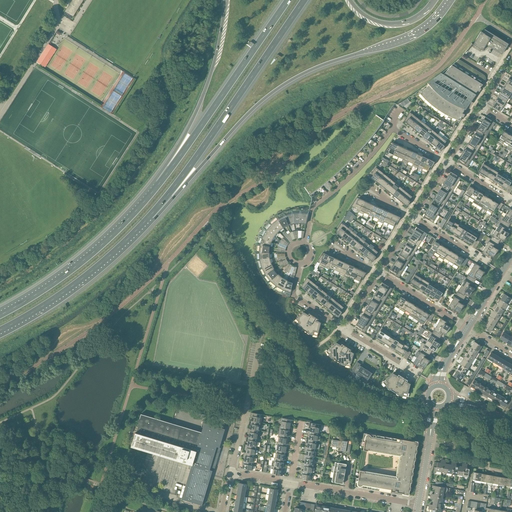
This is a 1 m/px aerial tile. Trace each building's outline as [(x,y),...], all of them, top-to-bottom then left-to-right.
[(73,17),(83,0),(72,0),(63,15),(70,20),(73,17)] [(471,44),(472,44),(482,51),(484,48),(485,47),(487,45),(501,54),(507,44),(484,30),(482,32),(480,32),(475,41),(473,44),(471,43),(471,44)] [(43,65),(53,48),(52,47),(48,45),(37,62),(41,64),(43,65)] [(452,65),(458,69),(463,62),(459,59),(452,65)] [(448,81),(458,69),(452,65),(451,65),(442,76),(441,77),(448,81)] [(458,69),(448,81),(454,84),(464,73),(463,72),(460,71),(458,69)] [(464,73),(454,84),(460,88),(470,77),(468,76),(466,74),(464,73)] [(429,82),(429,83),(430,83),(431,84),(436,89),(441,93),(446,97),(452,101),(458,104),(464,106),(465,105),(467,106),(470,100),(471,100),(471,101),(471,100),(472,100),(473,100),(473,99),(473,98),(472,98),(470,96),(471,95),(466,92),(460,88),(454,84),(448,81),(441,77),(442,76),(439,75),(436,77),(433,80),(432,80),(430,82),(429,82)] [(473,79),(471,77),(470,77),(460,88),(466,92),(476,81),(476,80),(473,79)] [(479,88),(482,85),(478,82),(476,81),(466,92),(471,95),(473,96),(477,91),(478,91),(480,88),(479,88)] [(511,93),(511,91),(511,87),(506,84),(507,83),(506,83),(504,86),(505,86),(504,88),(503,88),(511,93)] [(425,100),(436,89),(431,84),(419,93),(425,100)] [(508,98),(511,93),(503,88),(504,88),(503,87),(501,91),(502,91),(501,93),(508,98)] [(425,100),(431,105),(441,93),(436,89),(425,100)] [(507,103),(506,102),(508,98),(501,93),(500,92),(498,95),(499,96),(498,97),(507,103)] [(441,93),(431,105),(438,110),(446,97),(441,93)] [(446,97),(438,110),(444,114),(445,114),(452,101),(446,97)] [(504,108),(507,103),(498,97),(497,97),(495,100),(496,100),(495,102),(504,108)] [(452,101),(445,114),(452,118),(458,104),(452,101)] [(492,107),(500,112),(503,107),(504,108),(495,102),(494,101),(492,104),(493,105),(492,107)] [(465,107),(464,106),(458,104),(452,118),(460,121),(461,117),(462,117),(464,114),(462,114),(465,107)] [(410,126),(416,117),(412,114),(409,112),(404,121),(405,122),(409,125),(410,126)] [(383,120),(376,115),(371,121),(379,126),(380,124),(379,124),(382,120),(383,120)] [(421,121),(416,117),(410,126),(411,126),(410,127),(414,129),(421,121)] [(485,117),(480,124),(490,130),(494,123),(495,123),(485,117)] [(421,121),(414,129),(417,132),(418,132),(426,123),(426,122),(425,121),(425,120),(423,118),(421,121)] [(371,121),(367,127),(374,132),(375,130),(378,126),(378,127),(379,126),(371,121)] [(430,126),(426,123),(418,132),(419,133),(419,134),(422,136),(430,126)] [(480,124),(476,132),(485,138),(490,130),(480,124)] [(434,129),(430,126),(422,136),(425,139),(426,138),(427,139),(434,129)] [(367,127),(362,132),(369,138),(371,136),(370,136),(373,132),(374,133),(374,132),(367,127)] [(434,129),(427,139),(428,140),(427,140),(430,143),(437,134),(433,131),(435,130),(434,129)] [(502,144),(509,134),(506,132),(505,133),(503,131),(498,141),(502,144)] [(362,132),(358,138),(365,144),(366,142),(366,141),(369,138),(362,132)] [(476,132),(471,139),(481,145),(485,138),(476,132)] [(442,138),(437,134),(430,143),(434,146),(434,145),(435,146),(442,138)] [(508,145),(511,138),(511,136),(511,135),(509,134),(502,144),(503,144),(504,142),(508,145)] [(358,138),(353,143),(360,149),(361,148),(361,147),(364,144),(365,144),(358,138)] [(441,151),(442,150),(447,142),(446,142),(446,141),(442,138),(435,146),(436,147),(439,150),(439,149),(441,151)] [(471,139),(466,146),(476,152),(481,145),(471,139)] [(393,155),(397,145),(396,145),(397,144),(393,143),(392,143),(391,142),(386,151),(388,152),(388,153),(393,155)] [(353,143),(348,149),(354,155),(356,153),(359,149),(359,150),(360,149),(353,143)] [(393,155),(398,157),(403,147),(399,145),(399,146),(397,145),(393,155)] [(466,146),(462,154),(471,160),(476,152),(466,146)] [(403,147),(398,157),(403,159),(402,161),(407,150),(406,149),(403,147)] [(348,149),(343,154),(349,160),(351,159),(351,158),(354,155),(348,149)] [(402,161),(407,164),(412,152),(409,150),(408,150),(407,150),(402,161)] [(412,152),(407,164),(408,162),(412,164),(412,166),(417,154),(416,154),(416,153),(412,152)] [(343,154),(338,159),(344,166),(346,164),(345,163),(348,160),(349,161),(349,160),(343,154)] [(412,166),(417,168),(422,156),(418,154),(418,155),(417,154),(412,166)] [(457,161),(467,168),(468,167),(467,167),(471,160),(462,154),(457,161)] [(422,156),(417,168),(418,166),(423,168),(427,159),(426,158),(422,156)] [(338,159),(332,164),(338,171),(340,169),(343,165),(344,166),(338,159)] [(427,159),(423,168),(428,171),(428,170),(429,171),(434,162),(432,161),(428,159),(427,159)] [(332,164),(327,169),(333,176),(335,174),(334,174),(338,171),(332,164)] [(483,175),(488,167),(483,164),(479,171),(481,173),(480,173),(483,175)] [(488,177),(493,170),(494,168),(489,165),(488,167),(483,175),(486,177),(486,176),(488,177)] [(376,181),(382,173),(378,169),(377,169),(375,168),(370,176),(371,177),(371,178),(374,180),(375,180),(376,181)] [(327,169),(321,174),(327,181),(329,179),(332,176),(333,176),(327,169)] [(497,172),(493,170),(488,177),(490,178),(489,179),(492,181),(497,172)] [(451,172),(446,179),(456,185),(460,178),(461,179),(461,178),(451,172)] [(502,175),(497,172),(492,181),(495,183),(495,182),(497,183),(502,175)] [(386,176),(382,173),(376,181),(377,182),(376,182),(379,185),(386,176)] [(321,174),(316,178),(321,185),(323,184),(323,183),(326,180),(327,181),(321,174)] [(507,178),(502,175),(497,183),(499,184),(498,185),(501,187),(507,178)] [(391,179),(386,176),(379,185),(383,187),(384,188),(391,179)] [(507,178),(501,187),(504,188),(507,189),(511,181),(511,180),(511,178),(508,176),(507,178)] [(316,178),(310,183),(315,190),(317,189),(317,188),(320,185),(321,186),(321,185),(316,178)] [(395,183),(391,179),(384,188),(385,188),(385,189),(388,191),(395,183)] [(446,179),(441,187),(451,193),(456,185),(446,179)] [(315,190),(310,183),(304,187),(309,195),(311,193),(311,192),(315,190)] [(399,186),(395,183),(388,191),(391,194),(392,194),(399,186)] [(403,190),(399,186),(392,194),(393,195),(393,196),(396,198),(403,190)] [(441,187),(437,194),(446,200),(451,193),(441,187)] [(469,197),(474,189),(472,187),(471,188),(469,187),(464,194),(469,197)] [(469,197),(474,200),(479,192),(477,191),(474,189),(469,197)] [(407,193),(403,190),(396,198),(399,201),(400,200),(401,201),(407,193)] [(479,192),(474,200),(472,203),(477,205),(484,195),(481,193),(480,194),(479,192)] [(407,206),(407,205),(412,198),(411,197),(412,197),(407,193),(401,201),(402,202),(401,202),(405,205),(407,206)] [(437,194),(432,202),(442,208),(446,200),(437,194)] [(483,206),(488,198),(486,197),(486,196),(484,195),(477,205),(482,208),(483,206)] [(358,212),(363,201),(362,200),(358,198),(357,198),(351,206),(354,208),(359,210),(358,212)] [(488,198),(483,206),(487,209),(486,210),(493,200),(490,198),(490,199),(488,198)] [(493,200),(486,210),(491,213),(497,204),(495,203),(496,202),(493,200)] [(358,212),(363,214),(368,202),(365,201),(364,201),(363,201),(358,212)] [(368,202),(363,214),(363,215),(364,213),(369,215),(373,205),(372,205),(372,204),(368,202)] [(432,202),(428,209),(437,215),(442,208),(432,202)] [(369,215),(374,217),(378,207),(374,205),(374,206),(373,205),(369,215)] [(378,207),(374,217),(378,219),(377,221),(378,221),(383,210),(382,209),(378,207)] [(423,217),(433,223),(433,222),(437,215),(428,209),(423,217)] [(378,221),(383,223),(388,211),(384,210),(383,210),(378,221)] [(388,211),(383,223),(384,222),(388,224),(393,214),(392,214),(392,213),(388,211)] [(300,213),(300,222),(301,222),(301,223),(306,224),(308,214),(300,213)] [(292,214),(284,216),(288,224),(289,224),(290,225),(294,224),(292,214)] [(393,214),(388,224),(393,226),(394,226),(395,226),(400,217),(398,217),(398,216),(394,214),(394,215),(393,214)] [(511,223),(511,217),(505,214),(503,217),(501,216),(498,221),(506,226),(508,223),(509,224),(510,222),(511,223)] [(284,216),(277,219),(283,228),(287,226),(286,225),(288,224),(284,216)] [(449,230),(455,220),(450,217),(444,227),(446,228),(446,229),(449,230)] [(277,219),(271,224),(278,231),(279,230),(283,228),(277,219)] [(455,220),(449,230),(451,232),(452,231),(454,232),(458,225),(454,222),(455,220)] [(506,237),(508,233),(505,231),(506,229),(505,228),(506,226),(498,221),(495,226),(497,227),(495,230),(506,237)] [(341,236),(348,228),(343,224),(343,225),(341,223),(336,232),(337,232),(337,233),(340,236),(340,235),(341,236)] [(271,224),(266,230),(274,236),(277,233),(276,232),(278,231),(271,224)] [(458,236),(464,226),(463,227),(458,225),(454,232),(456,234),(455,234),(458,236)] [(469,229),(464,226),(458,236),(461,238),(461,237),(463,238),(469,229)] [(427,233),(416,227),(412,235),(421,241),(426,233),(426,234),(427,233)] [(352,231),(348,228),(341,236),(342,237),(345,240),(352,231)] [(469,229),(463,238),(465,239),(464,240),(467,242),(473,232),(469,229)] [(266,230),(262,237),(271,241),(272,239),(272,240),(274,236),(266,230)] [(503,241),(506,237),(495,230),(492,236),(492,237),(491,239),(496,243),(498,240),(499,241),(500,239),(503,241)] [(356,235),(352,231),(345,240),(348,243),(349,242),(350,243),(356,235)] [(473,232),(467,242),(470,243),(472,244),(477,236),(478,235),(473,232)] [(360,238),(356,235),(350,243),(351,244),(350,244),(354,247),(360,238)] [(412,235),(407,242),(417,248),(421,241),(412,235)] [(262,237),(260,245),(270,247),(271,243),(270,242),(271,241),(262,237)] [(495,253),(498,250),(495,248),(496,246),(495,245),(496,243),(491,239),(488,237),(485,242),(487,244),(485,247),(495,253)] [(365,242),(360,238),(354,247),(357,249),(358,250),(365,242)] [(369,245),(365,242),(358,250),(359,250),(359,251),(362,254),(369,245)] [(407,242),(402,250),(412,256),(417,248),(407,242)] [(435,253),(440,244),(437,242),(437,243),(435,242),(430,250),(429,252),(433,255),(435,253)] [(440,244),(435,253),(439,255),(438,257),(444,248),(442,247),(443,246),(440,244)] [(260,245),(259,252),(268,253),(268,251),(269,251),(270,247),(260,245)] [(373,248),(369,245),(362,254),(365,256),(366,256),(366,257),(373,248)] [(493,257),(495,253),(485,247),(481,253),(489,257),(490,255),(493,257)] [(373,248),(366,257),(367,257),(367,258),(370,261),(371,260),(372,261),(372,262),(373,262),(378,253),(377,252),(373,248)] [(438,257),(443,260),(449,250),(447,248),(446,249),(444,248),(438,257)] [(408,263),(412,256),(402,250),(398,257),(408,263)] [(449,261),(453,253),(452,252),(449,250),(443,260),(444,258),(449,261)] [(322,253),(317,262),(320,263),(319,265),(324,267),(329,256),(328,256),(328,255),(324,253),(324,254),(322,253)] [(449,261),(453,264),(459,255),(456,254),(455,255),(453,253),(449,261)] [(459,255),(453,264),(458,267),(463,259),(461,258),(461,257),(459,255)] [(324,267),(329,270),(334,258),(330,256),(330,257),(329,256),(324,267)] [(403,270),(408,263),(398,257),(393,264),(403,270)] [(334,270),(339,261),(338,260),(338,259),(334,258),(329,270),(330,268),(334,270)] [(260,260),(262,268),(270,264),(270,263),(271,263),(269,259),(260,260)] [(338,274),(344,262),(340,260),(340,261),(339,261),(334,270),(339,272),(338,274)] [(338,274),(343,276),(349,265),(347,265),(348,264),(344,262),(338,274)] [(482,276),(484,272),(481,270),(482,268),(475,263),(471,269),(482,276)] [(262,268),(265,275),(274,269),(272,266),(271,266),(270,264),(262,268)] [(389,272),(399,278),(398,278),(403,270),(393,264),(389,272)] [(349,277),(354,267),(350,265),(350,266),(349,265),(343,276),(344,276),(345,275),(349,277)] [(349,277),(354,279),(358,270),(357,269),(358,268),(354,267),(349,277)] [(265,275),(270,281),(277,275),(276,273),(274,269),(265,275)] [(358,270),(354,279),(359,281),(360,281),(366,273),(366,272),(365,273),(364,272),(364,271),(360,269),(359,270),(358,270)] [(479,279),(482,276),(471,269),(467,275),(468,276),(467,278),(472,281),(474,279),(475,280),(476,278),(479,279)] [(414,286),(420,277),(415,274),(410,282),(412,283),(412,284),(414,286)] [(270,281),(276,286),(282,278),(279,275),(278,276),(277,275),(270,281)] [(471,292),(474,288),(471,287),(472,284),(471,284),(472,281),(467,278),(464,276),(461,281),(463,282),(461,286),(471,292)] [(424,280),(420,277),(414,286),(417,287),(418,287),(419,288),(424,280)] [(276,286),(283,290),(287,282),(285,281),(285,280),(282,278),(276,286)] [(307,278),(304,282),(301,287),(303,288),(302,288),(306,291),(307,291),(314,283),(309,280),(307,278)] [(429,283),(424,280),(419,288),(421,289),(421,290),(423,291),(429,283)] [(291,292),(293,283),(288,281),(288,282),(287,282),(283,290),(291,292)] [(382,282),(377,290),(387,296),(392,289),(382,282)] [(318,287),(314,283),(307,291),(308,292),(308,293),(311,295),(318,287)] [(433,286),(429,283),(423,291),(426,293),(427,292),(429,294),(433,286)] [(438,289),(433,286),(429,294),(430,295),(433,297),(438,289)] [(469,296),(471,292),(461,286),(457,292),(458,292),(457,295),(462,298),(463,295),(465,296),(466,294),(469,296)] [(322,290),(318,287),(311,295),(314,298),(315,297),(315,298),(322,290)] [(438,289),(433,297),(435,299),(436,298),(438,299),(443,292),(438,289)] [(322,290),(315,298),(316,299),(319,302),(327,292),(326,293),(322,290)] [(377,290),(373,297),(382,303),(387,296),(377,290)] [(332,295),(327,292),(319,302),(323,305),(323,304),(324,305),(332,295)] [(500,300),(507,304),(511,298),(503,294),(500,300)] [(328,309),(335,300),(331,297),(332,295),(324,305),(325,306),(324,306),(328,309)] [(461,309),(463,305),(460,303),(462,301),(460,300),(462,298),(457,295),(455,297),(454,296),(451,302),(461,309)] [(373,297),(368,305),(378,311),(382,303),(373,297)] [(400,310),(406,299),(403,298),(401,297),(395,307),(400,310)] [(400,310),(404,312),(410,303),(408,302),(409,301),(406,299),(400,310)] [(339,304),(335,300),(328,309),(331,311),(332,312),(339,304)] [(500,300),(497,305),(504,310),(507,304),(500,300)] [(447,308),(454,313),(456,311),(459,313),(461,309),(451,302),(447,308)] [(409,315),(415,305),(412,303),(412,304),(410,303),(404,312),(404,313),(406,311),(410,313),(408,315),(409,315)] [(332,312),(333,312),(333,313),(336,316),(337,315),(338,317),(344,308),(343,308),(343,307),(339,304),(332,312)] [(368,305),(364,312),(373,318),(378,311),(368,305)] [(409,315),(413,318),(419,309),(417,308),(418,307),(415,305),(409,315)] [(500,316),(504,310),(497,305),(493,311),(500,316)] [(413,318),(418,321),(424,311),(422,309),(421,310),(419,309),(413,318)] [(418,321),(418,322),(422,325),(424,322),(429,314),(427,313),(427,312),(424,311),(418,321)] [(493,311),(490,317),(492,318),(497,321),(500,316),(493,311)] [(294,320),(293,321),(296,324),(298,327),(309,334),(312,334),(313,334),(317,336),(317,334),(317,333),(320,323),(317,321),(318,319),(309,313),(308,315),(303,312),(297,317),(295,319),(294,320)] [(364,312),(359,320),(369,326),(373,318),(364,312)] [(493,327),(497,321),(492,318),(490,317),(486,322),(492,326),(493,327)] [(449,329),(450,327),(447,325),(448,323),(440,319),(437,324),(447,331),(449,329)] [(354,327),(365,334),(365,333),(364,333),(369,326),(359,320),(354,327)] [(490,333),(493,327),(492,326),(486,322),(483,328),(490,333)] [(445,335),(447,331),(437,324),(433,330),(434,331),(433,333),(438,337),(439,334),(441,335),(442,333),(445,335)] [(380,341),(386,331),(382,328),(376,337),(378,339),(377,339),(380,341)] [(391,334),(386,331),(380,341),(383,343),(383,342),(385,343),(391,334)] [(437,348),(439,344),(436,342),(438,340),(436,339),(438,337),(433,333),(430,331),(427,336),(429,338),(427,341),(437,348)] [(505,342),(509,336),(503,333),(499,338),(505,342)] [(391,334),(385,343),(387,344),(387,345),(389,347),(395,338),(390,336),(391,334)] [(399,341),(395,338),(389,347),(392,348),(393,348),(394,349),(399,341)] [(404,344),(399,341),(394,349),(396,350),(396,351),(398,352),(404,344)] [(435,351),(437,348),(427,341),(424,344),(422,343),(419,348),(422,350),(428,353),(429,351),(430,351),(432,349),(435,351)] [(470,348),(478,352),(481,346),(474,342),(470,348)] [(327,351),(326,351),(329,355),(331,357),(342,364),(345,365),(348,366),(349,366),(350,365),(350,364),(353,353),(349,351),(351,349),(341,344),(340,346),(336,343),(328,350),(327,351)] [(404,344),(398,352),(401,354),(402,353),(404,355),(409,347),(404,344)] [(470,348),(467,353),(474,358),(478,352),(470,348)] [(427,364),(429,360),(426,358),(427,356),(426,356),(428,353),(422,350),(421,352),(420,352),(416,358),(427,364)] [(467,353),(464,359),(471,364),(474,358),(467,353)] [(493,362),(497,356),(491,353),(487,359),(493,362)] [(502,360),(497,356),(493,362),(499,365),(502,360)] [(413,363),(420,368),(421,366),(424,368),(427,364),(416,358),(413,363)] [(464,359),(460,365),(467,369),(471,364),(464,359)] [(508,363),(502,360),(499,365),(504,369),(508,363)] [(357,362),(351,371),(356,374),(357,373),(361,375),(360,377),(367,381),(373,372),(366,368),(365,369),(363,367),(360,365),(360,364),(357,362)] [(457,370),(464,375),(465,376),(469,370),(467,369),(460,365),(457,370)] [(464,375),(457,370),(453,376),(460,381),(464,375)] [(384,387),(385,385),(385,386),(388,388),(398,395),(402,396),(402,397),(404,398),(406,399),(407,396),(406,395),(407,393),(409,384),(406,382),(407,380),(398,374),(397,376),(395,375),(393,373),(385,380),(384,381),(383,381),(380,383),(384,387)] [(476,390),(480,383),(474,380),(470,386),(476,390)] [(485,387),(483,385),(484,384),(481,382),(480,384),(480,383),(476,390),(482,393),(485,387)] [(491,390),(485,387),(482,393),(487,397),(491,390)] [(497,394),(491,390),(487,397),(493,400),(497,394)] [(493,400),(499,403),(503,397),(499,395),(500,394),(497,393),(497,394),(493,400)] [(505,407),(506,404),(508,400),(503,397),(499,403),(505,407)] [(262,418),(262,415),(251,413),(250,416),(252,416),(251,421),(260,423),(260,422),(261,418),(262,418)] [(202,505),(219,447),(224,429),(204,423),(201,432),(141,414),(137,426),(138,427),(136,433),(135,433),(131,446),(150,452),(192,465),(181,501),(191,504),(191,502),(202,505)] [(293,420),(281,418),(281,421),(280,426),(290,428),(290,423),(292,423),(293,420)] [(259,431),(259,430),(260,426),(261,423),(260,422),(260,423),(251,421),(249,421),(249,424),(251,424),(250,429),(259,431)] [(320,428),(321,425),(309,423),(309,426),(310,426),(310,431),(319,433),(320,428)] [(280,426),(279,429),(277,429),(276,434),(278,434),(279,434),(288,436),(289,431),(291,431),(291,428),(290,428),(280,426)] [(257,439),(257,438),(258,434),(259,434),(259,431),(259,430),(259,431),(250,429),(248,429),(247,432),(249,432),(248,437),(257,439)] [(310,431),(308,431),(307,434),(309,434),(308,439),(317,441),(317,440),(318,436),(319,436),(319,433),(310,431)] [(356,477),(354,486),(362,488),(362,485),(367,485),(367,487),(367,488),(368,489),(371,489),(374,490),(377,490),(379,491),(380,491),(383,491),(408,496),(408,494),(409,490),(410,490),(411,487),(410,487),(410,483),(411,483),(412,479),(411,479),(412,475),(413,475),(413,472),(412,472),(413,468),(414,468),(414,465),(414,461),(415,461),(416,457),(415,457),(415,453),(416,453),(417,450),(416,450),(417,446),(418,446),(418,442),(406,440),(402,439),(399,439),(399,441),(396,440),(396,438),(391,438),(391,439),(388,439),(388,437),(384,436),(383,438),(380,437),(380,436),(376,435),(375,437),(371,436),(371,434),(364,433),(362,442),(363,440),(365,440),(363,450),(399,456),(396,476),(360,470),(358,480),(356,479),(356,478),(356,477)] [(278,437),(278,442),(287,444),(287,443),(288,439),(289,439),(290,436),(288,436),(279,434),(278,434),(278,437)] [(256,447),(256,446),(257,442),(258,438),(257,438),(257,439),(248,437),(247,437),(246,440),(248,440),(247,445),(256,447)] [(308,439),(307,439),(306,442),(308,442),(307,447),(316,449),(316,448),(317,449),(318,449),(319,444),(317,444),(318,441),(317,440),(317,441),(308,439)] [(342,440),(342,441),(332,440),(332,445),(331,445),(331,447),(332,447),(341,448),(340,451),(345,452),(345,453),(349,453),(351,444),(347,443),(347,441),(342,440)] [(278,442),(277,442),(276,445),(277,445),(276,450),(285,452),(285,451),(286,447),(288,447),(288,444),(287,443),(287,444),(278,442)] [(255,455),(255,454),(255,450),(256,450),(257,446),(256,446),(256,447),(247,445),(245,445),(245,448),(246,448),(246,453),(245,453),(255,455)] [(307,447),(305,447),(305,450),(306,450),(306,455),(315,457),(315,456),(315,452),(316,452),(317,449),(316,448),(316,449),(307,447)] [(276,450),(275,453),(276,453),(275,458),(284,460),(284,459),(285,455),(287,455),(287,452),(285,451),(285,452),(276,450)] [(253,462),(254,458),(255,458),(255,454),(255,455),(245,453),(246,453),(244,452),(243,456),(245,456),(244,461),(253,462)] [(306,455),(304,455),(303,458),(305,458),(304,463),(313,465),(313,464),(314,460),(315,460),(315,457),(315,456),(315,457),(306,455)] [(275,458),(274,458),(273,461),(272,461),(271,465),(273,466),(274,466),(273,466),(283,468),(283,467),(283,463),(285,463),(286,460),(284,459),(284,460),(275,458)] [(252,470),(253,466),(254,462),(253,462),(244,461),(242,460),(242,464),(243,464),(242,469),(245,469),(245,470),(248,470),(252,470)] [(441,472),(443,461),(441,460),(440,463),(437,462),(436,467),(434,467),(433,473),(435,473),(436,471),(441,472)] [(345,474),(346,467),(346,464),(335,462),(333,472),(345,474)] [(304,463),(302,463),(302,466),(304,466),(303,471),(312,473),(312,472),(313,468),(314,465),(313,464),(313,465),(304,463)] [(278,475),(282,476),(283,471),(284,471),(284,468),(283,467),(283,468),(273,466),(274,466),(273,466),(272,469),(273,469),(272,474),(276,474),(275,475),(278,475)] [(310,481),(311,480),(311,476),(312,476),(312,473),(312,472),(312,473),(303,471),(301,471),(301,474),(302,474),(301,479),(304,479),(304,480),(307,480),(310,481)] [(343,484),(345,474),(333,472),(331,482),(343,484)] [(481,481),(482,474),(474,472),(472,480),(481,481)]
